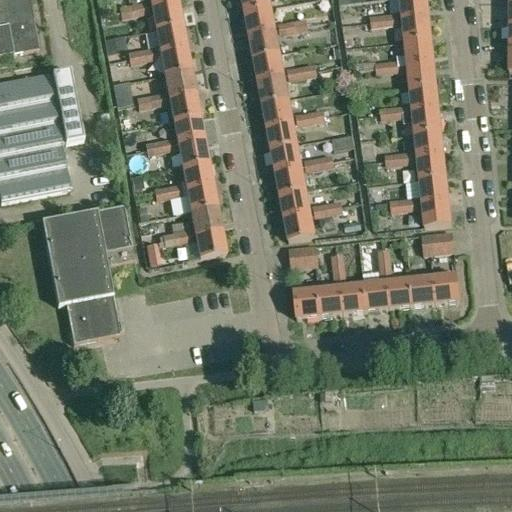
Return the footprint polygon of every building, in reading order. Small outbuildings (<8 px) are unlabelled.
[(17,0),(3,3),(1,0),(0,0),(0,61),(39,55),(28,0),(17,0)] [(148,0),(150,6),(151,13),(177,8),(175,0),(148,0)] [(241,0),(245,18),(271,13),(268,0),(241,0)] [(412,0),(400,1),(402,24),(428,21),(426,0),(412,0)] [(150,6),(134,9),(136,21),(152,18),(151,13),(150,6)] [(152,18),(155,35),(181,30),(177,8),(151,13),(152,18)] [(121,24),(136,21),(134,9),(118,12),(121,24)] [(245,18),(249,41),(275,36),(271,13),(245,18)] [(398,18),(384,20),(385,32),(400,30),(398,18)] [(384,20),(370,21),(371,33),(385,32),(384,20)] [(431,44),(428,21),(402,24),(405,47),(431,44)] [(305,24),(291,26),(294,38),(308,35),(305,24)] [(277,29),(280,41),(294,38),(291,26),(277,29)] [(155,35),(159,52),(160,58),(186,53),(181,30),(155,35)] [(279,59),(275,36),(249,41),(254,63),(279,59)] [(433,67),(431,44),(405,47),(407,70),(433,67)] [(159,52),(143,55),(145,67),(161,64),(160,58),(159,52)] [(161,64),(164,81),(190,76),(186,53),(160,58),(161,64)] [(129,70),(145,67),(143,55),(127,58),(129,70)] [(284,81),(279,59),(254,63),(258,86),(284,81)] [(404,65),(389,66),(390,79),(405,77),(404,65)] [(374,68),(375,69),(375,74),(376,80),(390,79),(389,66),(374,68)] [(407,70),(410,93),(436,90),(433,67),(407,70)] [(314,69),(300,72),(303,84),(316,81),(314,69)] [(303,84),(300,72),(287,75),(289,86),(303,84)] [(122,75),(123,90),(134,89),(133,74),(122,75)] [(70,75),(0,88),(0,205),(0,207),(70,194),(61,149),(84,145),(70,75)] [(164,81),(167,97),(168,103),(194,98),(190,76),(164,81)] [(258,86),(263,109),(288,104),(284,81),(258,86)] [(410,93),(412,116),(438,113),(436,90),(410,93)] [(167,97),(151,100),(154,112),(169,109),(168,103),(167,97)] [(169,109),(173,126),(199,121),(194,98),(168,103),(169,109)] [(130,117),(154,112),(151,100),(135,103),(136,104),(127,106),(130,117)] [(263,109),(267,131),(292,126),(288,104),(263,109)] [(414,128),(415,139),(441,136),(438,113),(412,116),(409,116),(408,110),(394,112),(395,124),(403,123),(404,129),(414,128)] [(381,126),(395,124),(394,112),(379,114),(381,126)] [(323,114),(309,117),(311,129),(326,126),(323,114)] [(309,117),(295,120),(297,132),(311,129),(309,117)] [(173,126),(176,143),(177,149),(203,144),(199,121),(173,126)] [(267,131),(271,154),(297,149),(292,126),(267,131)] [(415,139),(417,162),(443,159),(441,136),(415,139)] [(332,144),(334,154),(354,152),(352,139),(332,144)] [(176,143),(160,146),(162,158),(178,155),(177,149),(176,143)] [(178,155),(181,171),(207,166),(203,144),(177,149),(178,155)] [(160,146),(144,149),(135,151),(136,156),(145,154),(147,161),(162,158),(160,146)] [(271,154),(276,177),(301,172),(297,149),(271,154)] [(413,157),(399,158),(400,170),(414,169),(413,157)] [(399,158),(385,160),(386,172),(400,170),(399,158)] [(417,162),(420,185),(446,182),(443,159),(417,162)] [(332,160),(318,163),(320,175),(334,172),(334,171),(344,169),(343,164),(333,166),(332,160)] [(318,163),(304,166),(306,178),(320,175),(318,163)] [(181,171),(185,188),(186,194),(212,189),(207,166),(181,171)] [(276,177),(280,199),(305,194),(301,172),(276,177)] [(131,182),(133,194),(144,192),(141,180),(131,182)] [(420,185),(422,208),(448,205),(446,182),(420,185)] [(185,188),(169,191),(171,203),(187,200),(186,194),(185,188)] [(187,200),(190,217),(216,212),(212,189),(186,194),(187,200)] [(155,206),(171,203),(169,191),(153,194),(155,206)] [(280,199),(284,222),(310,217),(305,194),(280,199)] [(418,203),(404,205),(405,216),(419,215),(418,203)] [(404,205),(389,206),(390,218),(405,216),(404,205)] [(451,229),(448,205),(422,208),(425,232),(451,229)] [(341,206),(327,208),(329,220),(343,217),(341,206)] [(327,208),(313,211),(315,223),(329,220),(327,208)] [(113,300),(107,270),(105,257),(131,252),(123,211),(40,227),(57,312),(65,310),(73,349),(121,340),(113,300)] [(148,224),(146,211),(138,213),(140,225),(148,224)] [(190,217),(193,234),(194,239),(221,234),(216,212),(190,217)] [(314,241),(310,217),(284,222),(289,246),(314,241)] [(177,236),(179,249),(193,246),(191,233),(177,236)] [(199,263),(225,258),(221,234),(194,239),(199,263)] [(179,249),(177,236),(162,239),(164,246),(158,247),(159,252),(179,249)] [(452,237),(421,240),(423,261),(454,258),(452,237)] [(156,248),(145,250),(149,271),(161,269),(156,248)] [(290,275),(291,275),(318,273),(316,251),(288,253),(290,275)] [(134,265),(131,252),(105,257),(107,270),(134,265)] [(391,270),(390,255),(377,256),(378,271),(391,270)] [(345,274),(343,260),(331,261),(332,275),(345,274)] [(392,284),(391,270),(378,271),(380,285),(392,284)] [(346,288),(345,274),(332,275),(333,289),(346,288)] [(456,280),(432,282),(435,308),(459,305),(456,280)] [(432,282),(409,285),(412,310),(435,308),(432,282)] [(409,285),(386,287),(389,313),(412,310),(409,285)] [(386,287),(363,290),(366,315),(389,313),(386,287)] [(363,290),(341,292),(343,318),(366,315),(363,290)] [(341,292),(318,294),(321,320),(343,318),(341,292)] [(318,294),(294,297),(296,323),(321,320),(318,294)]
